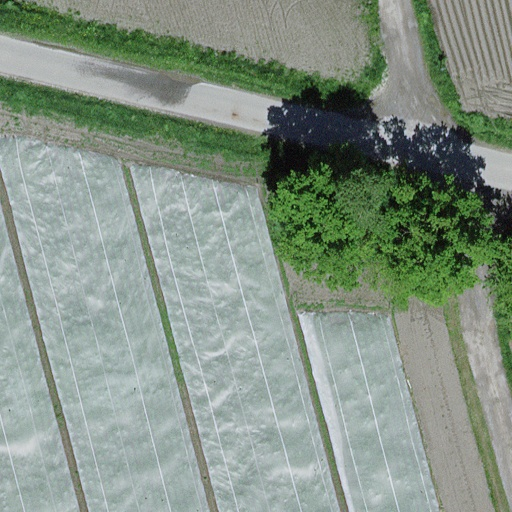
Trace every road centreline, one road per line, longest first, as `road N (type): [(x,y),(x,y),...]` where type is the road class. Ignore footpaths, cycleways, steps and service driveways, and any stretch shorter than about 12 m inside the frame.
road 1 (unclassified): [(0,55),(511,179)]
road 2 (track): [(441,162),(511,443)]
road 3 (track): [(441,162),(400,0)]
